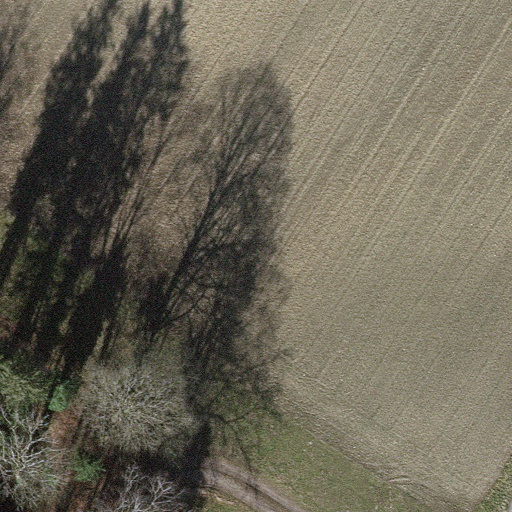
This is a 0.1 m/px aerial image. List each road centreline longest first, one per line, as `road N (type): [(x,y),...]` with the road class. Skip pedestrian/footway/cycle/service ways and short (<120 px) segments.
road 1 (track): [(0,281),(108,356),(180,483)]
road 2 (track): [(272,511),(224,483),(180,483),(150,511)]
